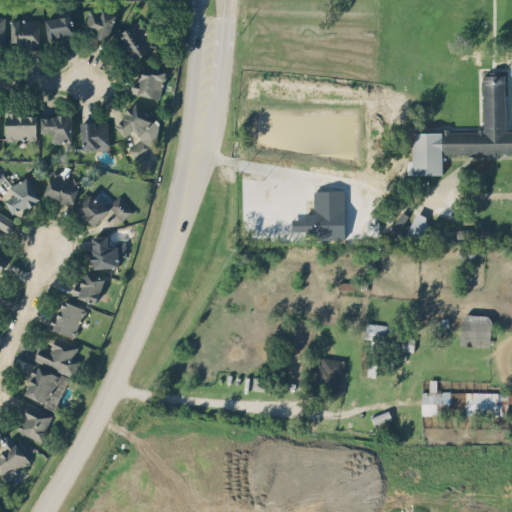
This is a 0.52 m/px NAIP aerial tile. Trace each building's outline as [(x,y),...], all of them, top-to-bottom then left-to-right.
[(84,34),(110,38),(114,12),(89,8),(84,34)] [(47,16),(47,40),(72,40),(72,16),(47,16)] [(38,48),(38,18),(11,19),(11,40),(20,40),(20,48),(38,48)] [(131,59),(153,49),(141,22),(119,32),(131,59)] [(159,97),(164,70),(137,65),(132,92),(159,97)] [(442,154),(511,153),(511,127),(505,128),(505,74),(482,74),(483,130),(410,130),(411,173),(442,173),(442,154)] [(128,150),(143,164),(147,160),(144,157),(154,146),(141,133),(154,121),(135,101),(113,123),(126,136),(133,129),(141,137),(128,150)] [(36,112),(6,112),(6,139),(36,139),(36,112)] [(71,141),(71,114),(40,114),(40,132),(51,132),(51,141),(71,141)] [(107,149),(107,120),(81,120),(81,149),(107,149)] [(80,179),(52,169),(44,194),(72,204),(80,179)] [(39,200),(28,176),(9,185),(13,195),(6,198),(13,213),(39,200)] [(122,220),(133,207),(116,194),(107,206),(89,192),(76,209),(95,224),(108,208),(122,220)] [(352,236),(360,236),(359,206),(351,206),(352,236)] [(15,218),(0,209),(0,243),(1,244),(15,218)] [(430,217),(415,211),(405,235),(420,241),(430,217)] [(125,243),(108,243),(108,236),(91,236),(91,266),(117,266),(117,255),(125,255),(125,243)] [(473,256),(473,241),(457,241),(457,256),(473,256)] [(72,293),(94,302),(104,278),(81,269),(72,293)] [(338,294),(360,294),(360,281),(338,281),(338,294)] [(73,336),(86,309),(61,298),(50,326),(73,336)] [(460,345),(490,345),(490,314),(460,314),(460,345)] [(388,338),(386,322),(363,324),(365,341),(388,338)] [(35,359),(71,375),(79,358),(72,354),(76,344),(56,335),(50,347),(42,344),(35,359)] [(346,360),(320,355),(314,389),(340,394),(346,360)] [(67,378),(35,364),(23,393),(54,407),(67,378)] [(264,391),(265,378),(254,376),(252,389),(264,391)] [(436,390),(436,380),(429,380),(429,390),(421,390),(421,414),(507,414),(507,391),(436,390)] [(53,413),(25,399),(16,417),(22,420),(17,430),(40,441),(53,413)] [(0,472),(5,479),(30,461),(14,439),(0,449),(0,472)]
